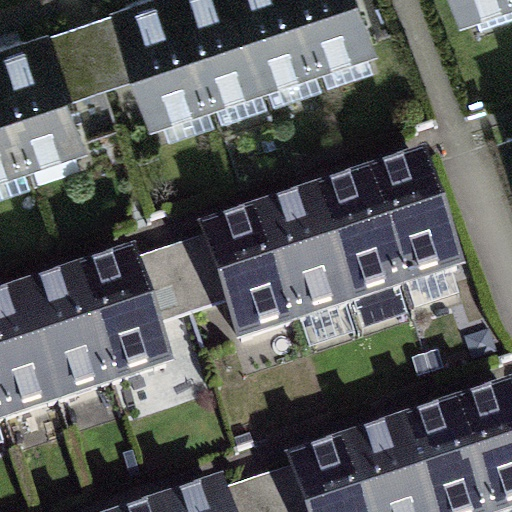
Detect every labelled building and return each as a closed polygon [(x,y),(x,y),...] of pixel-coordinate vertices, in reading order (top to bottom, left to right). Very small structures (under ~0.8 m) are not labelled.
[(382,56),(363,0),(160,0),(82,25),(119,140),(382,56)] [(511,0),(452,0),(461,25),(511,8),(511,0)] [(0,178),(119,140),(82,25),(0,51),(0,178)] [(511,134),(499,139),(511,178),(511,134)] [(469,287),(431,170),(169,254),(207,371),(469,287)] [(0,438),(207,371),(169,254),(0,308),(0,438)] [(511,511),(511,400),(256,483),(264,511),(511,511)] [(264,511),(256,483),(165,511),(264,511)]
